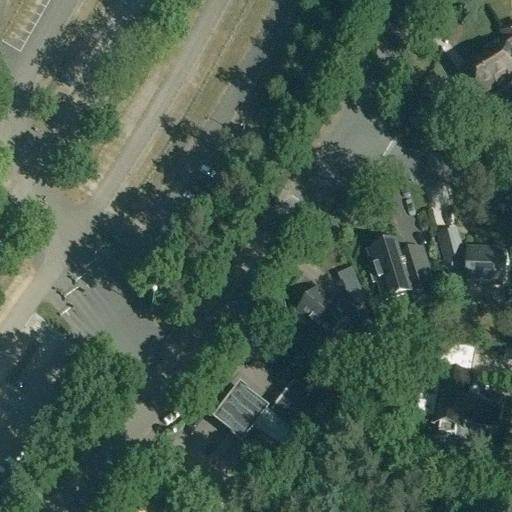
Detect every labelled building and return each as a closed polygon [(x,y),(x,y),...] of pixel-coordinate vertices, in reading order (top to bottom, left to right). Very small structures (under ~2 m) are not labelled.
[(511,54),(511,28),(503,35),(507,42),(469,66),(472,70),(464,75),(479,99),(493,91),(495,93),(511,82),(511,59),(510,56),(511,54)] [(468,276),(468,285),(506,286),(507,256),(463,254),(457,231),(437,237),(449,279),(460,279),(460,276),(468,276)] [(417,238),(401,243),(394,246),(392,240),(374,245),(376,251),(369,253),(374,268),(368,270),(373,286),(379,284),(385,304),(409,297),(412,308),(437,300),(417,238)] [(307,299),(307,304),(294,320),(315,338),(319,334),(336,349),(349,334),(354,331),(361,344),(375,336),(363,315),(352,321),(350,318),(349,318),(319,291),(313,292),(307,299)] [(499,401),(490,400),(490,398),(487,398),(487,399),(479,398),(480,396),(471,394),(470,397),(468,396),(470,382),(469,382),(474,352),(457,349),(435,366),(433,377),(430,388),(421,386),(415,417),(435,421),(434,425),(440,426),(438,435),(455,438),(457,429),(462,429),(463,424),(494,429),(495,424),(500,425),(503,408),(498,407),(499,401)] [(252,395),(238,384),(210,421),(227,433),(243,446),(270,409),(252,395)] [(319,390),(312,400),(296,388),(273,418),(269,415),(259,429),(262,432),(287,451),(280,460),(294,470),(312,447),(307,443),(338,403),(319,390)] [(346,480),(338,490),(357,505),(365,494),(346,480)]
